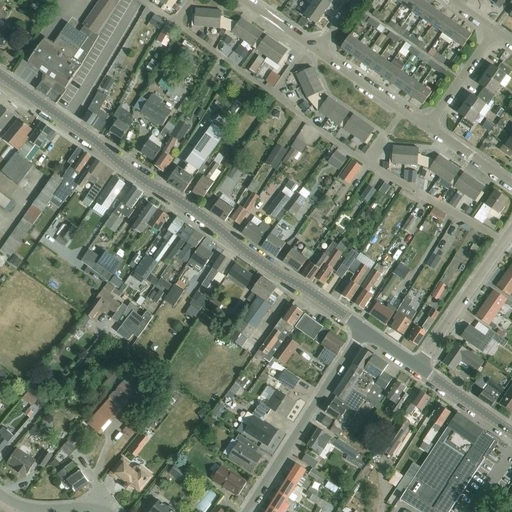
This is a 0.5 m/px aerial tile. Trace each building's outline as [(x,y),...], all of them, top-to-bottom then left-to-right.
[(2,23),(8,14),(2,9),(6,4),(0,0),(0,45),(2,46),(13,31),(2,23)] [(47,75),(37,89),(57,104),(66,90),(64,89),(66,88),(81,64),(99,36),(96,34),(120,0),(100,0),(83,25),(86,27),(82,33),(68,23),(54,43),(45,37),(28,62),(47,75)] [(158,0),(171,9),(177,0),(158,0)] [(325,0),(315,0),(311,5),(324,14),(331,4),(325,0)] [(405,0),(402,4),(412,11),(420,0),(405,0)] [(420,0),(412,11),(423,18),(431,6),(423,0),(420,0)] [(324,14),(311,5),(304,16),(316,24),(324,14)] [(423,18),(433,26),(442,13),(431,6),(423,18)] [(207,27),(209,10),(196,9),(196,15),(193,14),(192,26),(207,27)] [(209,10),(207,27),(223,28),(226,30),(230,20),(224,18),(224,17),(221,17),(221,11),(209,10)] [(360,18),(364,21),(368,16),(364,13),(360,18)] [(433,26),(443,33),(452,20),(442,13),(433,26)] [(230,20),(226,30),(231,32),(243,40),(253,26),(242,18),(239,23),(237,21),(236,22),(230,20)] [(443,33),(453,40),(462,27),(452,20),(443,33)] [(263,33),(253,26),(243,40),(255,48),(262,39),(260,37),(263,33)] [(462,27),(453,40),(464,47),(473,34),(462,27)] [(341,48),(352,55),(360,43),(350,35),(341,48)] [(264,40),(262,39),(255,48),(268,57),(277,43),(267,36),(264,40)] [(413,43),(418,46),(421,42),(421,41),(422,40),(417,37),(413,43)] [(288,50),(277,43),(268,57),(280,66),(287,56),(284,54),(288,50)] [(352,55),(362,62),(370,50),(360,43),(352,55)] [(362,62),(372,69),(381,57),(370,50),(362,62)] [(434,57),(439,60),(442,56),(443,54),(438,51),(434,57)] [(257,73),(267,59),(260,54),(250,67),(257,73)] [(372,69),(382,76),(391,64),(381,57),(372,69)] [(492,64),(485,74),(500,84),(507,75),(508,76),(511,71),(511,70),(501,63),(498,68),(492,64)] [(382,76),(392,83),(401,71),(391,64),(382,76)] [(179,81),(183,83),(191,69),(187,67),(179,81)] [(307,70),(306,67),(295,72),(302,86),(318,79),(313,67),(307,70)] [(392,83),(403,90),(411,78),(401,71),(392,83)] [(168,91),(166,95),(178,103),(187,88),(165,74),(158,84),(168,91)] [(484,88),(481,92),(492,100),(495,95),(493,94),(500,84),(485,74),(479,84),(484,88)] [(109,77),(102,88),(108,92),(115,81),(109,77)] [(403,90),(413,97),(421,85),(411,78),(403,90)] [(318,79),(302,86),(308,99),(313,105),(321,98),(319,95),(320,95),(319,93),(323,90),(318,79)] [(421,85),(413,97),(423,105),(432,92),(421,85)] [(88,111),(89,111),(83,120),(100,132),(106,123),(106,122),(110,117),(100,110),(108,97),(99,91),(88,111)] [(182,103),(178,111),(182,114),(187,106),(186,105),(193,95),(188,92),(182,103)] [(471,94),(465,103),(480,113),(486,104),(488,106),(492,100),(481,92),(477,98),(471,94)] [(141,111),(163,125),(172,111),(161,104),(162,101),(152,94),(141,111)] [(323,100),(321,98),(313,105),(317,110),(329,118),(339,104),(329,97),(326,101),(323,100)] [(480,113),(465,103),(458,113),(464,117),(460,122),(471,130),(476,122),(474,121),(480,113)] [(339,104),(329,118),(342,127),(348,118),(346,116),(349,111),(339,104)] [(0,131),(13,115),(2,106),(0,107),(0,131)] [(120,107),(109,123),(114,126),(110,131),(122,139),(130,128),(129,128),(133,123),(133,115),(120,107)] [(350,119),(348,118),(342,127),(354,136),(364,122),(354,114),(350,119)] [(148,140),(140,152),(153,161),(167,140),(179,122),(172,117),(160,135),(162,137),(160,140),(156,138),(153,143),(148,140)] [(19,120),(4,138),(19,150),(17,153),(19,155),(22,150),(21,150),(29,139),(26,137),(31,130),(25,124),(24,125),(19,120)] [(180,121),(171,136),(177,140),(180,142),(189,127),(180,121)] [(375,129),(364,122),(354,136),(367,145),(374,135),(371,134),(375,129)] [(22,150),(19,155),(24,159),(35,144),(39,147),(45,138),(49,141),(55,133),(42,123),(30,140),(29,139),(21,150),(22,150)] [(212,124),(186,161),(190,164),(200,170),(204,165),(206,162),(209,157),(226,133),(212,124)] [(163,152),(155,164),(159,167),(158,168),(162,171),(163,170),(164,171),(173,158),(168,155),(177,140),(171,136),(162,152),(163,152)] [(511,136),(511,137),(505,146),(503,145),(500,150),(510,157),(511,154),(511,136)] [(265,163),(275,170),(288,151),(277,144),(265,163)] [(405,164),(406,147),(394,146),(393,151),(391,151),(390,163),(405,164)] [(419,148),(406,147),(405,164),(420,165),(424,167),(427,157),(422,155),(422,154),(419,154),(419,148)] [(64,181),(53,196),(63,203),(68,196),(70,198),(75,190),(78,186),(77,185),(79,183),(74,180),(78,175),(91,157),(78,148),(67,163),(71,165),(61,179),(64,181)] [(282,162),(287,165),(297,152),(292,148),(282,162)] [(339,170),(346,160),(336,152),(328,162),(339,170)] [(16,153),(2,172),(18,185),(33,166),(24,159),(19,155),(17,153),(16,153)] [(200,170),(190,184),(195,188),(198,190),(195,193),(203,199),(205,195),(215,182),(210,179),(225,157),(219,154),(216,158),(214,158),(212,160),(209,157),(206,162),(211,165),(208,168),(204,165),(200,170)] [(433,159),(427,157),(424,167),(427,168),(440,177),(450,162),(440,155),(436,159),(434,158),(433,159)] [(355,158),(341,176),(351,184),(365,165),(355,158)] [(94,185),(86,197),(82,203),(89,208),(114,172),(95,159),(78,185),(79,185),(75,190),(80,193),(88,181),(94,185)] [(460,169),(450,162),(440,177),(452,185),(459,175),(457,174),(460,169)] [(178,167),(168,181),(184,192),(190,184),(200,170),(190,164),(184,171),(178,167)] [(228,177),(235,182),(243,169),(236,165),(228,177)] [(417,172),(409,171),(407,182),(416,183),(417,172)] [(459,175),(452,185),(465,194),(475,180),(464,172),(461,177),(459,175)] [(64,181),(61,179),(55,174),(29,209),(0,250),(0,260),(5,264),(9,258),(9,259),(42,212),(53,196),(64,181)] [(114,178),(97,203),(102,206),(107,210),(124,185),(125,185),(115,177),(114,178)] [(25,178),(18,186),(23,189),(29,181),(25,178)] [(421,189),(428,193),(435,183),(428,178),(421,189)] [(247,190),(253,193),(260,183),(254,180),(247,190)] [(387,180),(382,189),(390,193),(395,185),(387,180)] [(485,187),(475,180),(465,194),(478,203),(484,193),(482,192),(485,187)] [(113,214),(105,226),(110,230),(119,218),(118,217),(121,214),(128,219),(134,210),(131,209),(143,192),(133,185),(113,214)] [(369,186),(360,197),(367,202),(375,191),(369,186)] [(303,187),(298,194),(296,192),(284,209),(293,216),(305,199),(310,193),(303,187)] [(344,189),(319,224),(330,232),(335,225),(333,224),(354,196),(344,189)] [(475,218),(483,223),(487,217),(486,217),(492,208),(498,212),(500,211),(501,212),(504,208),(502,207),(508,199),(495,191),(486,204),(485,203),(475,218)] [(0,205),(5,209),(11,201),(0,192),(0,205)] [(223,196),(236,206),(239,203),(226,192),(223,196)] [(266,213),(276,220),(291,199),(281,192),(266,213)] [(253,193),(243,208),(239,205),(230,219),(240,225),(258,197),(253,193)] [(448,204),(455,209),(462,198),(456,193),(448,204)] [(220,198),(211,212),(225,222),(234,208),(220,198)] [(146,226),(158,209),(148,203),(132,226),(142,233),(146,226)] [(431,215),(445,220),(449,211),(435,205),(431,215)] [(168,217),(158,209),(146,226),(151,229),(152,227),(158,231),(168,217)] [(411,215),(402,229),(408,233),(417,219),(411,215)] [(177,236),(185,224),(186,223),(177,217),(168,230),(171,232),(153,259),(147,255),(135,271),(140,275),(137,279),(142,283),(145,279),(147,280),(177,236)] [(242,234),(258,244),(270,227),(263,222),(259,228),(250,222),(242,234)] [(69,223),(56,240),(64,246),(77,230),(69,223)] [(181,239),(167,258),(170,261),(175,254),(179,248),(180,249),(185,242),(188,243),(196,231),(185,224),(177,236),(181,239)] [(279,234),(281,231),(275,228),(262,247),(277,257),(286,244),(281,240),(283,237),(279,234)] [(204,237),(196,231),(188,243),(189,244),(185,249),(185,248),(179,257),(186,262),(204,237)] [(373,245),(379,235),(374,232),(368,242),(373,245)] [(338,246),(315,278),(324,284),(334,270),(331,268),(341,254),(342,255),(348,247),(341,241),(338,246)] [(312,282),(315,278),(338,246),(333,242),(325,254),(323,253),(315,265),(310,262),(301,275),(312,282)] [(203,269),(213,254),(200,245),(188,263),(200,272),(202,268),(203,269)] [(308,259),(313,252),(306,247),(301,254),(293,248),(283,262),(298,273),(308,259)] [(412,262),(417,250),(411,247),(406,259),(412,262)] [(89,249),(87,252),(81,261),(93,269),(101,258),(89,249)] [(117,254),(122,258),(125,253),(120,250),(117,254)] [(341,266),(347,270),(355,259),(358,254),(353,251),(351,253),(351,252),(341,266)] [(106,252),(97,264),(93,270),(108,281),(121,263),(106,252)] [(11,262),(20,266),(23,258),(15,254),(11,262)] [(138,263),(142,258),(137,254),(133,260),(138,263)] [(433,254),(426,265),(434,270),(441,259),(433,254)] [(222,255),(203,283),(197,293),(203,297),(219,272),(223,275),(232,261),(222,255)] [(355,259),(347,270),(354,275),(341,294),(350,300),(360,286),(357,284),(368,267),(355,259)] [(236,279),(246,287),(253,277),(236,264),(227,277),(225,276),(219,284),(224,287),(229,279),(234,282),(236,279)] [(377,264),(374,269),(362,288),(363,289),(354,303),(364,310),(374,296),(369,292),(381,274),(385,269),(377,264)] [(185,268),(175,284),(164,301),(174,307),(185,291),(182,289),(192,273),(185,268)] [(511,292),(511,278),(505,274),(496,287),(511,297),(511,292)] [(74,277),(68,285),(90,301),(98,290),(78,275),(76,278),(74,277)] [(393,275),(385,286),(378,296),(385,301),(387,297),(388,297),(392,291),(394,292),(401,281),(393,275)] [(115,276),(111,281),(119,288),(124,282),(115,276)] [(253,305),(242,319),(228,338),(241,347),(278,295),(274,292),(277,288),(261,277),(252,291),(253,292),(247,300),(253,305)] [(99,307),(101,304),(115,314),(112,318),(117,322),(123,314),(127,308),(122,304),(121,306),(113,300),(115,298),(110,295),(114,288),(107,283),(85,314),(92,319),(100,308),(99,307)] [(440,283),(432,297),(438,300),(446,287),(440,283)] [(511,302),(494,290),(485,303),(498,313),(505,303),(510,307),(511,304),(511,302)] [(396,320),(392,327),(397,330),(396,331),(401,334),(401,333),(402,333),(410,322),(410,321),(416,311),(409,306),(413,300),(406,296),(396,312),(398,314),(395,319),(396,320)] [(222,305),(212,298),(208,303),(218,310),(222,305)] [(274,358),(288,337),(291,333),(295,328),(314,341),(314,340),(323,328),(323,327),(305,314),(308,309),(295,300),(255,355),(263,361),(264,359),(270,363),(274,358)] [(125,327),(121,332),(130,339),(133,335),(138,338),(145,329),(153,316),(147,311),(142,318),(133,311),(137,306),(131,302),(127,308),(123,314),(128,318),(123,325),(125,327)] [(377,302),(370,314),(386,325),(394,313),(397,309),(389,304),(386,308),(377,302)] [(498,313),(485,303),(476,316),(494,330),(497,326),(491,322),(498,313)] [(188,307),(181,317),(191,324),(198,313),(188,307)] [(412,334),(408,339),(410,340),(410,342),(413,344),(415,344),(418,345),(435,320),(439,313),(433,308),(428,316),(429,317),(422,327),(424,328),(423,330),(415,325),(410,333),(412,334)] [(502,321),(509,326),(511,322),(505,317),(502,321)] [(461,337),(478,348),(486,336),(469,325),(461,337)] [(74,355),(86,332),(75,326),(63,349),(74,355)] [(323,328),(314,340),(326,348),(319,359),(323,361),(323,362),(329,366),(345,343),(323,328)] [(490,329),(486,335),(496,341),(504,347),(508,341),(504,338),(500,336),(496,333),(490,329)] [(496,333),(500,336),(504,338),(506,334),(499,329),(496,333)] [(288,337),(274,358),(285,366),(300,345),(288,337)] [(457,343),(443,362),(454,370),(461,361),(477,372),(484,362),(457,343)] [(354,416),(364,400),(383,372),(388,364),(373,354),(373,355),(363,349),(333,394),(336,396),(332,402),(346,411),(354,416)] [(0,370),(0,378),(4,382),(8,377),(0,370)] [(279,382),(292,390),(299,379),(286,371),(279,382)] [(393,378),(383,372),(364,400),(377,409),(388,392),(385,390),(393,378)] [(478,398),(491,407),(504,390),(482,373),(475,383),(482,389),(486,384),(488,386),(485,390),(484,390),(478,398)] [(103,432),(142,387),(128,375),(125,379),(122,377),(78,428),(82,432),(88,425),(99,435),(102,432),(103,432)] [(241,375),(235,384),(240,388),(239,388),(244,392),(251,383),(241,375)] [(386,397),(393,402),(388,409),(396,414),(408,395),(404,392),(407,387),(397,381),(386,397)] [(511,384),(499,404),(511,412),(511,384)] [(261,402),(257,409),(268,416),(272,410),(285,418),(295,403),(270,386),(267,387),(260,397),(265,400),(263,403),(261,402)] [(422,411),(431,398),(420,391),(406,412),(411,415),(416,407),(422,411)] [(22,399),(32,406),(37,399),(28,392),(22,399)] [(347,419),(343,416),(346,411),(332,402),(325,412),(344,424),(347,419)] [(212,414),(216,417),(224,406),(220,403),(212,414)] [(419,448),(429,455),(435,446),(430,443),(450,413),(446,410),(447,409),(442,405),(436,413),(435,411),(430,419),(435,423),(419,448)] [(268,416),(257,409),(253,415),(248,412),(242,423),(248,427),(245,432),(268,446),(278,430),(264,422),(268,416)] [(406,490),(400,500),(420,511),(449,511),(485,459),(486,459),(498,440),(483,430),(457,412),(435,446),(429,455),(406,490)] [(322,424),(327,427),(331,421),(326,417),(322,424)] [(402,419),(399,424),(381,450),(391,457),(412,425),(402,419)] [(139,429),(131,421),(123,431),(131,438),(139,429)] [(36,442),(45,430),(38,425),(29,437),(36,442)] [(333,425),(329,431),(337,436),(341,431),(333,425)] [(0,451),(13,436),(3,427),(0,431),(0,451)] [(308,446),(314,449),(313,452),(319,456),(324,450),(328,443),(330,444),(333,438),(319,429),(308,446)] [(144,431),(130,448),(138,455),(153,438),(144,431)] [(66,440),(68,442),(61,448),(70,457),(82,443),(72,434),(66,440)] [(238,442),(229,457),(252,472),(261,457),(256,453),(260,448),(239,435),(236,441),(238,442)] [(338,440),(334,447),(355,460),(360,453),(338,440)] [(8,462),(15,467),(13,469),(26,477),(36,461),(17,449),(8,462)] [(38,464),(44,468),(52,454),(46,451),(38,464)] [(318,462),(305,454),(301,461),(313,469),(318,462)] [(410,462),(402,457),(395,469),(406,476),(410,470),(407,468),(410,462)] [(134,469),(133,470),(128,466),(130,464),(123,458),(110,474),(116,480),(118,478),(127,485),(125,486),(127,490),(131,491),(133,488),(132,485),(140,492),(147,484),(145,483),(146,482),(147,482),(149,480),(148,479),(151,476),(149,474),(149,473),(146,470),(145,471),(142,469),(141,468),(140,468),(138,468),(137,468),(136,468),(135,468),(135,469),(134,469)] [(67,480),(76,493),(89,483),(73,462),(57,474),(64,483),(67,480)] [(176,463),(169,473),(181,483),(189,473),(176,463)] [(297,464),(288,478),(297,485),(302,487),(306,480),(301,478),(306,470),(297,464)] [(213,481),(236,496),(245,482),(222,467),(213,481)] [(309,475),(323,483),(326,478),(313,469),(309,475)] [(288,478),(279,492),(288,499),(297,485),(288,478)] [(330,480),(326,486),(338,492),(342,486),(330,480)] [(198,506),(205,511),(206,511),(221,493),(213,487),(198,506)] [(318,492),(310,487),(305,495),(310,498),(309,500),(318,506),(322,500),(316,496),(318,492)] [(279,492),(270,507),(278,511),(279,511),(288,499),(279,492)] [(182,511),(179,509),(176,511),(175,511),(175,510),(169,506),(167,506),(167,507),(159,501),(158,501),(154,499),(144,511),(182,511)]
